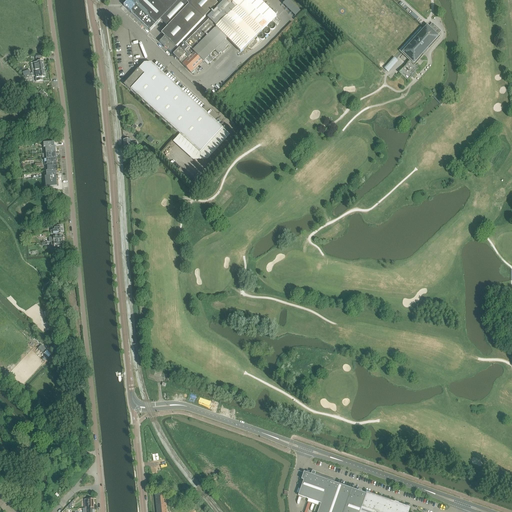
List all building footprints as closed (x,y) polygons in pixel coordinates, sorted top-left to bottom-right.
[(150,31),(154,27),(161,20),(168,27),(161,34),(165,37),(160,42),(171,53),(176,48),(218,4),(213,0),(128,0),(129,0),(124,6),(150,31)] [(186,43),(174,56),(183,64),(182,65),(191,73),(200,64),(201,65),(206,60),(210,64),(218,55),(219,56),(229,46),(224,41),(227,39),(241,53),(276,17),(259,0),(221,0),(224,2),(208,19),(209,20),(186,43)] [(400,69),(398,72),(399,73),(402,75),(402,76),(409,82),(412,80),(411,79),(412,77),(414,78),(417,75),(415,74),(416,73),(417,74),(420,71),(416,67),(416,66),(415,65),(417,63),(420,59),(424,55),(441,37),(439,35),(441,32),(432,24),(430,27),(426,24),(423,27),(422,29),(423,30),(424,30),(419,35),(420,36),(407,51),(407,50),(403,55),(408,60),(405,63),(407,64),(406,65),(405,64),(402,67),(403,68),(401,70),(400,69)] [(43,62),(38,62),(38,66),(37,66),(37,67),(34,68),(34,69),(33,70),(33,73),(35,73),(35,72),(39,71),(39,73),(44,72),(43,62)] [(223,129),(172,83),(152,64),(144,64),(139,69),(124,85),(131,91),(131,90),(200,153),(223,129)] [(43,78),(44,78),(45,78),(44,72),(39,73),(39,71),(35,72),(35,73),(33,73),(32,74),(33,77),(35,76),(36,82),(43,81),(43,78)] [(54,143),(44,144),(44,148),(46,148),(46,154),(56,153),(55,147),(54,143)] [(45,177),(44,177),(45,188),(58,187),(58,181),(59,181),(58,176),(49,177),(45,177)] [(51,234),(54,235),(58,235),(63,234),(62,226),(57,226),(52,227),(52,230),(51,230),(51,234)] [(318,511),(360,511),(367,494),(334,483),(335,480),(307,471),(306,474),(298,496),(308,500),(321,504),(318,511)] [(408,511),(410,508),(399,504),(399,503),(395,502),(394,503),(391,501),(367,493),(367,494),(360,511),(408,511)] [(166,511),(165,494),(160,494),(155,495),(157,511),(166,511)]
